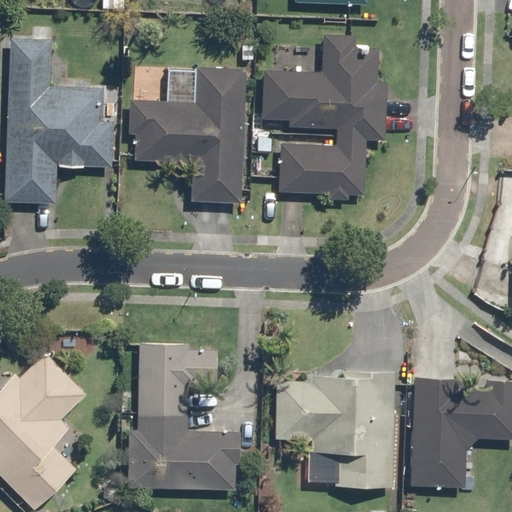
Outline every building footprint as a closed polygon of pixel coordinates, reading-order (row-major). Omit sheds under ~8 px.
[(28,38),(3,38),(0,132),(0,202),(51,204),(52,166),(106,168),(107,121),(96,121),(97,88),(43,86),(45,27),(29,27),(28,38)] [(314,73),(257,70),(254,120),(282,121),(282,129),(330,131),(329,146),(274,143),(272,192),(358,196),(360,142),(378,142),(381,82),(372,82),(374,47),(348,45),(349,35),(316,34),(314,73)] [(184,202),(234,204),(240,69),(162,67),(161,101),(124,100),(123,133),(129,133),(127,162),(185,164),(184,202)] [(214,344),(125,342),(122,489),(232,491),(233,431),(182,430),(183,388),(213,389),(214,344)] [(0,482),(28,511),(72,468),(48,443),(64,428),(55,420),(80,395),(38,352),(13,377),(9,372),(0,380),(0,482)] [(306,382),(270,381),(269,440),(306,440),(305,488),(389,489),(391,373),(306,372),(306,382)] [(511,381),(408,378),(404,486),(459,488),(461,440),(510,441),(511,381)]
